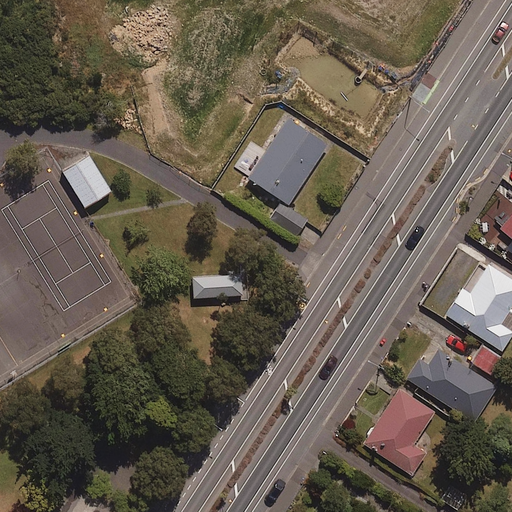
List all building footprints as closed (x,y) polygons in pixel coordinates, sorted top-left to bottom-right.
[(329,146),(287,118),(248,175),(291,203),(329,146)] [(113,192),(90,155),(63,172),(86,208),(88,207),(113,192)] [(306,221),(279,203),(268,221),(294,239),(306,221)] [(511,214),(499,229),(511,239),(511,214)] [(463,289),(446,316),(502,351),(511,335),(511,278),(489,264),(470,293),(463,289)] [(244,296),(243,275),(194,277),(195,298),(244,296)] [(482,345),(471,362),(492,375),(503,358),(482,345)] [(428,365),(419,358),(405,380),(474,424),(498,387),(439,349),(428,365)] [(428,452),(415,444),(436,414),(400,390),(364,444),(412,476),(428,452)]
